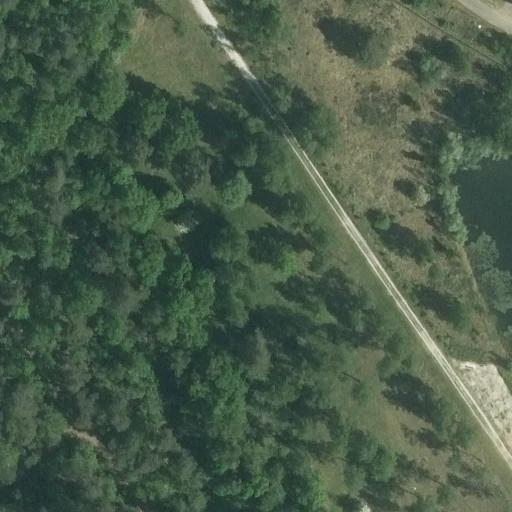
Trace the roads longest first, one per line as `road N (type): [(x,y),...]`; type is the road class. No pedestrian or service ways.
road 1 (track): [(196,0),(511,464)]
road 2 (track): [(87,431),(0,300)]
